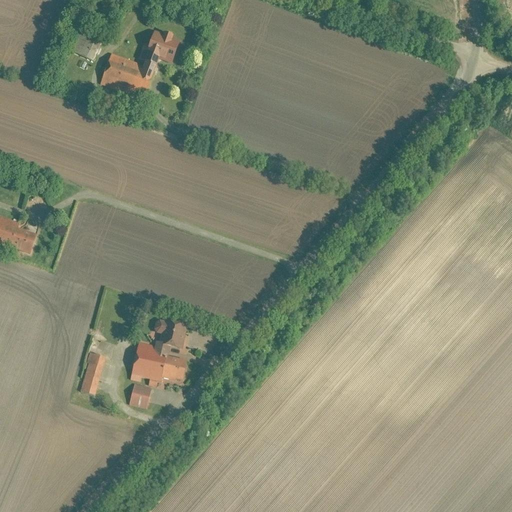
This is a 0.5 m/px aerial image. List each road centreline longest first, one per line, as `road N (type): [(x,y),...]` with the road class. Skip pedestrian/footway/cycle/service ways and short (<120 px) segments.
road 1 (unclassified): [(89,511),(478,60)]
road 2 (unclassified): [(314,0),(478,60)]
